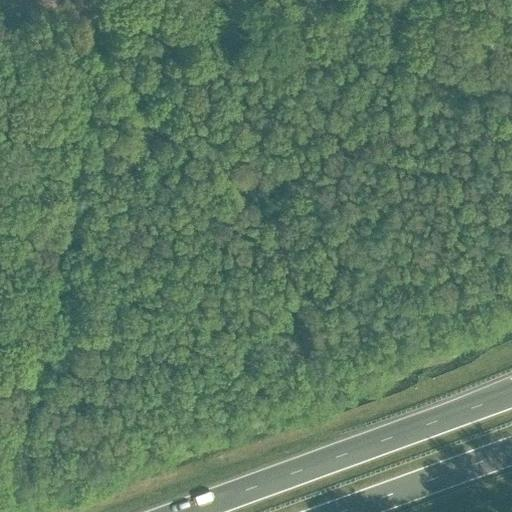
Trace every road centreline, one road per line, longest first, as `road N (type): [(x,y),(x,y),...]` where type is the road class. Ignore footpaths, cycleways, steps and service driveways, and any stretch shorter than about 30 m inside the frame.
road 1 (trunk): [(511,393),(184,511)]
road 2 (trunk): [(339,511),(511,449)]
